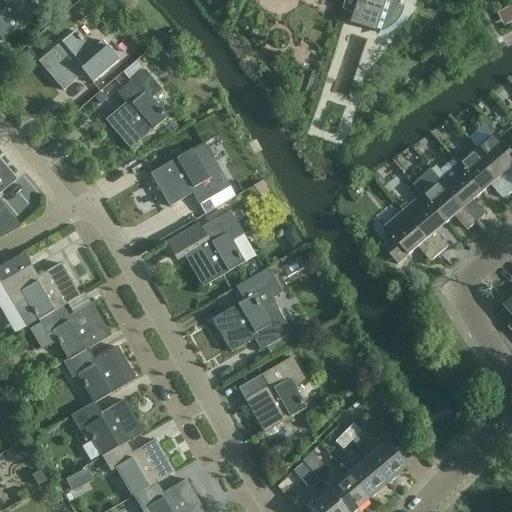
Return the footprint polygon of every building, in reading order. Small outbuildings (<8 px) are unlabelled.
[(30,0),(0,0),(0,38),(2,40),(39,10),(30,0)] [(352,13),(348,24),(374,32),(375,30),(378,31),(378,33),(380,32),(382,32),(385,31),(387,30),(391,27),(392,25),(394,24),(396,22),(397,20),(398,18),(400,16),(401,14),(401,12),(402,9),(403,7),(400,8),(396,6),(398,0),(343,0),(340,10),(352,13)] [(92,84),(119,61),(102,41),(91,50),(74,31),(38,62),(63,91),(83,74),(92,84)] [(130,149),(166,118),(150,99),(160,91),(143,71),(117,94),(126,104),(106,121),(130,149)] [(511,128),(500,139),(499,139),(511,153),(511,128)] [(495,133),(476,149),(511,191),(511,170),(511,168),(511,153),(499,139),(500,139),(495,133)] [(511,191),(476,149),(458,165),(482,194),(491,186),(501,198),(504,199),(506,198),(511,192),(511,191)] [(199,204),(229,187),(216,165),(204,172),(192,150),(150,174),(169,207),(193,194),(199,204)] [(0,210),(4,207),(0,202),(0,192),(15,180),(0,161),(0,210)] [(458,165),(440,180),(476,224),(484,217),(484,216),(485,215),(485,214),(485,213),(484,212),(474,201),(482,194),(458,165)] [(440,180),(421,196),(446,225),(455,217),(465,229),(467,230),(470,229),(476,224),(440,180)] [(421,196),(403,212),(440,254),(447,249),(448,247),(448,246),(448,245),(448,244),(438,232),(446,225),(421,196)] [(183,255),(202,287),(243,263),(231,241),(243,234),(230,212),(200,229),(198,225),(166,243),(176,259),(183,255)] [(385,227),(394,238),(383,247),(399,265),(419,248),(429,260),(431,261),(434,260),(440,254),(403,212),(385,227)] [(37,277),(30,265),(23,253),(0,266),(0,283),(26,327),(38,320),(62,305),(62,306),(79,296),(60,263),(37,277)] [(272,299),(281,294),(275,283),(212,319),(231,352),(253,340),(259,350),(290,333),(272,299)] [(62,305),(38,320),(40,323),(28,330),(41,350),(57,340),(68,359),(69,359),(87,348),(87,349),(110,336),(91,304),(69,317),(62,306),(62,305)] [(69,359),(68,359),(61,363),(71,380),(78,375),(94,402),(95,403),(135,379),(116,346),(94,360),(87,349),(87,348),(69,359)] [(263,433),(304,409),(292,388),(304,381),(291,358),(261,375),(267,387),(245,400),(263,433)] [(94,402),(70,417),(79,432),(84,429),(101,456),(101,457),(125,442),(125,443),(143,433),(123,400),(101,414),(95,403),(94,402)] [(352,424),(343,433),(351,440),(360,432),(352,424)] [(272,449),(286,441),(281,432),(267,440),(272,449)] [(351,440),(343,433),(334,442),(342,449),(351,440)] [(125,442),(101,457),(110,471),(115,468),(132,497),(132,496),(157,482),(174,472),(155,440),(132,453),(125,443),(125,442)] [(385,443),(365,459),(386,484),(405,467),(385,443)] [(317,459),(308,468),(316,476),(324,467),(317,459)] [(365,459),(346,475),(367,500),(386,484),(365,459)] [(316,476),(308,468),(299,477),(307,485),(316,476)] [(346,475),(327,491),(344,511),(352,511),(367,500),(346,475)] [(157,482),(132,496),(141,511),(147,508),(149,511),(204,511),(186,479),(163,493),(157,482)] [(304,503),(308,507),(311,511),(344,511),(327,491),(316,500),(312,496),(304,503)]
